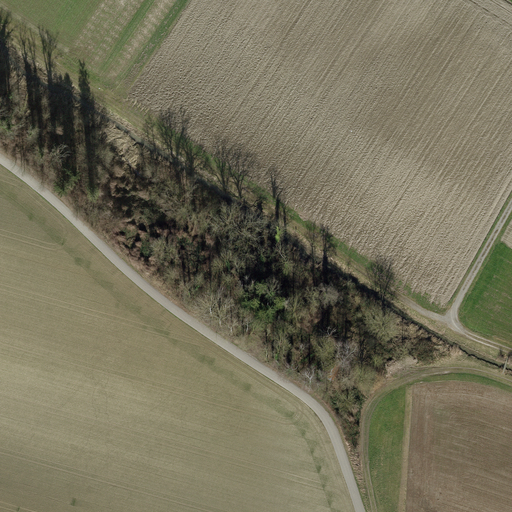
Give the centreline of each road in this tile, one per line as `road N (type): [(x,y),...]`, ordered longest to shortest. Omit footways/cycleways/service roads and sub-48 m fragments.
road 1 (track): [(457,330),(0,32)]
road 2 (track): [(0,159),(188,321),(323,414),(362,511)]
road 3 (track): [(374,511),(361,446),(364,411),(395,383),(441,371),(469,369),(511,383)]
road 4 (track): [(511,353),(457,330),(453,319),(511,207)]
